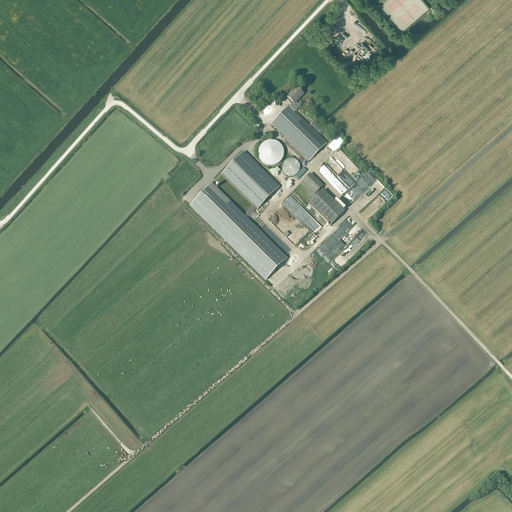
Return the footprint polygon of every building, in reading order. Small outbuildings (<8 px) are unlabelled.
[(290,107),(295,112),(300,107),(296,103),(304,95),(297,88),(287,97),(293,103),(290,107)] [(290,107),(289,106),(271,124),(309,161),(327,144),(295,112),(290,107)] [(322,130),(314,121),(310,125),(318,134),(322,130)] [(338,135),(328,146),(334,151),(345,141),(338,135)] [(258,152),(258,153),(258,154),(259,155),(259,156),(259,157),(259,158),(260,159),(260,160),(261,161),(262,162),(263,163),(264,163),(265,164),(266,164),(267,165),(268,165),(269,165),(270,165),(271,165),(272,165),(274,165),(275,165),(276,165),(277,164),(278,163),(279,162),(280,162),(281,161),(282,160),(282,159),(282,158),(283,157),(283,156),(283,155),(284,154),(284,153),(284,151),(283,150),(283,149),(283,148),(282,147),(282,146),(281,145),(280,144),(280,143),(279,143),(278,142),(277,142),(277,141),(276,141),(275,141),(273,140),(272,140),(271,140),(270,140),(269,140),(268,140),(267,141),(266,141),(265,142),(264,142),(263,143),(262,144),(261,145),(260,146),(260,147),(259,148),(259,149),(259,150),(258,151),(258,152)] [(280,187),(245,153),(223,175),(258,210),(280,187)] [(338,161),(345,169),(347,167),(350,170),(354,165),(344,155),(338,161)] [(300,169),(300,167),(300,166),(299,164),(298,163),(297,162),(296,161),(295,160),(294,160),(292,159),(291,159),(289,159),(288,160),(286,161),(285,162),(284,163),(284,164),(283,165),(283,167),(283,168),(283,170),(283,171),(284,173),(285,174),(286,175),(287,175),(289,176),(290,176),(292,176),(293,176),(295,176),(296,175),(297,174),(298,173),(299,172),(299,170),(300,169)] [(301,183),(314,196),(322,187),(309,174),(301,183)] [(287,259),(211,185),(190,206),(266,281),(287,259)] [(344,212),(331,198),(323,191),(309,205),(330,226),(344,212)]
